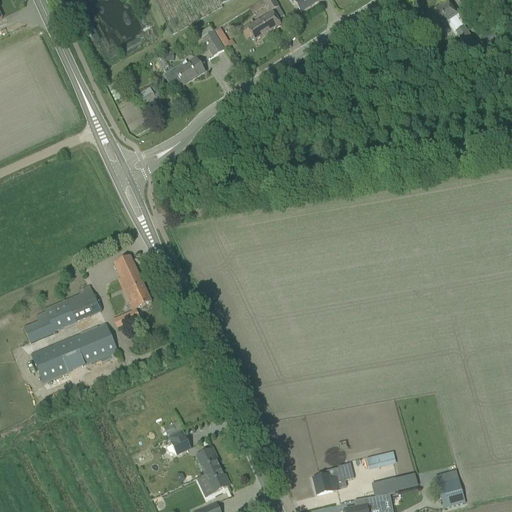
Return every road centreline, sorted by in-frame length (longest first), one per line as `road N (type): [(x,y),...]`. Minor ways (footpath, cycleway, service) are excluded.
road 1 (secondary): [(276,511),(145,229)]
road 2 (unclassified): [(168,150),(205,116),(378,0)]
road 3 (secondary): [(98,134),(35,0)]
